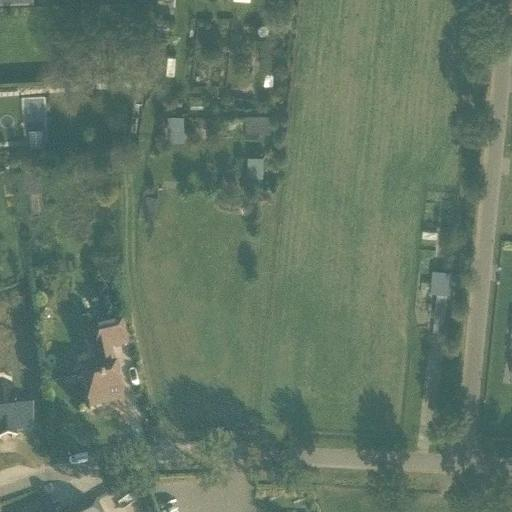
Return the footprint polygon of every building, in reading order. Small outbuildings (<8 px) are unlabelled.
[(38,166),(16,169),(18,190),(17,190),(21,228),(29,227),(27,206),(42,204),(38,166)] [(29,236),(30,261),(42,260),(42,236),(29,236)] [(422,239),(422,245),(435,247),(436,240),(422,239)] [(446,311),(444,273),(434,274),(436,312),(446,311)] [(87,332),(94,363),(79,366),(89,411),(123,403),(115,368),(114,369),(110,351),(127,347),(122,323),(87,332)] [(0,434),(30,431),(26,395),(13,397),(12,389),(0,390),(0,434)] [(97,511),(91,500),(66,511),(97,511)]
